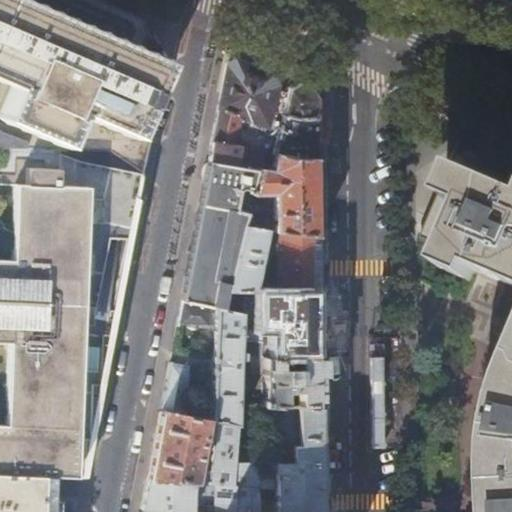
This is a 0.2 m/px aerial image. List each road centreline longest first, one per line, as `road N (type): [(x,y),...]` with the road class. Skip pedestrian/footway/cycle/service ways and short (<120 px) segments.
road 1 (residential): [(207,0),(107,511)]
road 2 (tertiary): [(352,4),(363,511)]
road 3 (primary): [(352,4),(511,72)]
